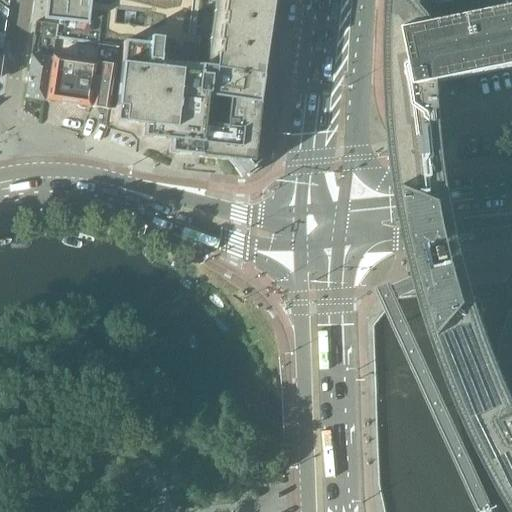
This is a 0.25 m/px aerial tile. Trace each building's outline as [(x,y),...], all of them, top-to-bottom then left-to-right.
[(68,0),(45,0),(43,20),(57,22),(66,23),(68,0)] [(117,48),(121,48),(121,47),(122,43),(142,45),(142,44),(146,44),(146,38),(159,40),(159,46),(158,54),(168,55),(169,49),(167,49),(168,47),(180,48),(192,49),(196,0),(68,0),(66,23),(57,22),(57,26),(55,38),(117,47),(117,48)] [(256,123),(257,113),(256,113),(257,106),(258,106),(266,52),(273,0),(212,0),(204,68),(157,62),(159,46),(146,44),(142,44),(142,45),(142,49),(121,47),(121,48),(113,123),(142,127),(140,139),(169,142),(168,154),(199,158),(199,157),(200,157),(200,158),(225,161),(227,161),(229,163),(241,178),(245,174),(248,177),(259,169),(256,165),(261,161),(253,151),(254,147),(255,147),(255,145),(253,145),(254,139),(256,139),(256,137),(255,137),(255,136),(258,133),(259,133),(259,126),(256,123)] [(511,9),(509,10),(440,25),(417,0),(391,0),(391,95),(398,199),(399,202),(406,236),(408,251),(415,278),(392,287),(391,284),(377,291),(476,511),(494,511),(398,300),(418,290),(422,303),(423,307),(441,362),(464,419),(493,478),(511,511),(511,394),(503,373),(490,340),(473,276),(460,231),(459,227),(453,197),(450,179),(446,141),(445,100),(442,84),(511,69),(511,9)] [(511,0),(436,0),(438,6),(469,0),(507,0),(509,10),(511,9),(511,0)] [(37,100),(44,101),(55,38),(57,26),(35,22),(30,56),(24,98),(25,99),(27,101),(35,102),(37,100)] [(117,48),(117,47),(55,38),(44,101),(46,102),(48,104),(53,105),(56,103),(77,106),(79,109),(84,110),(87,108),(108,111),(117,48)]
